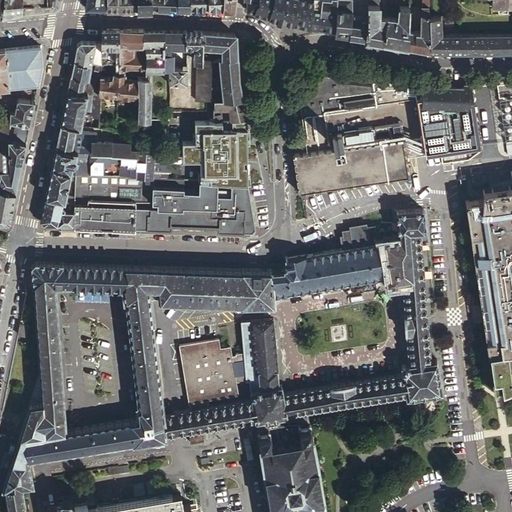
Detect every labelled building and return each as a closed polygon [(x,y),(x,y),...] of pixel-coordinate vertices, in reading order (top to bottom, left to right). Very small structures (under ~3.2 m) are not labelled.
[(2,0),(2,13),(12,11),(22,9),(21,0),(2,0)] [(246,0),(246,9),(279,18),(284,20),(287,21),(310,26),(313,0),(246,0)] [(313,0),(310,26),(335,30),(338,8),(338,1),(343,2),(343,8),(352,9),(352,8),(352,7),(352,0),(313,0)] [(350,22),(348,35),(365,38),(367,24),(367,23),(367,22),(367,0),(353,0),(353,3),(353,6),(353,8),(353,9),(350,22)] [(367,24),(365,38),(379,40),(408,46),(408,30),(409,11),(409,2),(409,0),(405,0),(406,6),(399,5),(399,18),(386,16),(386,17),(378,16),(379,4),(369,3),(368,0),(367,0),(367,22),(367,23),(367,24)] [(408,30),(408,46),(415,47),(429,49),(429,15),(429,6),(422,6),(421,6),(420,31),(408,30)] [(338,8),(335,30),(335,33),(340,34),(348,35),(350,22),(352,9),(343,8),(338,8)] [(429,15),(429,49),(429,50),(430,50),(430,49),(448,50),(448,33),(441,33),(441,15),(429,15)] [(101,29),(101,40),(102,50),(107,50),(107,46),(119,46),(119,42),(119,28),(104,29),(101,29)] [(123,28),(119,28),(119,42),(130,42),(134,42),(143,42),(143,29),(143,28),(123,28)] [(138,92),(138,97),(138,119),(149,119),(150,67),(164,67),(164,29),(148,29),(143,29),(143,42),(144,43),(145,49),(144,67),(144,76),(137,76),(138,80),(138,88),(138,89),(138,92)] [(170,30),(164,29),(164,67),(169,67),(172,67),(173,51),(172,51),(171,44),(186,44),(184,30),(170,30)] [(190,30),(184,30),(186,44),(194,45),(193,59),(196,59),(196,77),(196,84),(195,99),(205,99),(210,98),(211,58),(202,57),(202,45),(202,30),(190,30)] [(214,31),(202,30),(202,45),(221,46),(221,56),(236,55),(236,41),(236,36),(235,35),(235,34),(234,33),(233,32),(232,32),(214,31)] [(511,32),(478,33),(478,50),(487,50),(511,49),(511,32)] [(448,33),(448,50),(478,50),(478,33),(448,33)] [(77,43),(73,60),(91,63),(96,64),(102,65),(102,50),(101,40),(81,40),(77,43)] [(0,48),(0,86),(38,83),(42,63),(40,44),(0,48)] [(119,66),(123,67),(144,67),(145,49),(133,49),(129,49),(119,48),(119,66)] [(224,98),(241,97),(237,77),(236,55),(221,56),(220,56),(224,98)] [(73,60),(70,75),(88,78),(91,63),(73,60)] [(172,67),(169,67),(169,82),(186,82),(187,66),(187,62),(183,62),(182,67),(172,67)] [(93,79),(100,80),(100,75),(102,65),(96,64),(93,79)] [(100,80),(100,93),(118,95),(118,72),(113,72),(112,76),(100,75),(100,80)] [(118,72),(118,95),(138,97),(138,92),(138,89),(138,88),(138,80),(125,78),(125,74),(124,73),(123,73),(118,72)] [(424,85),(423,85),(318,74),(299,103),(301,115),(307,151),(302,151),(302,153),(300,153),(300,152),(295,153),(295,154),(293,155),(294,159),(296,159),(296,162),(294,163),(295,167),(297,167),(297,171),(295,171),(296,176),(298,175),(298,178),(296,179),(297,183),(299,183),(300,186),(297,186),(298,191),(300,191),(301,193),(305,192),(305,190),(308,190),(308,192),(314,191),(314,189),(316,189),(317,191),(322,191),(322,188),(332,186),(332,189),(337,188),(337,186),(348,184),(348,186),(354,186),(353,183),(356,183),(356,185),(361,184),(360,182),(363,182),(364,184),(369,183),(368,181),(378,179),(379,181),(384,181),(384,179),(387,178),(387,180),(392,179),(392,177),(402,176),(403,178),(408,177),(408,175),(410,175),(409,170),(407,170),(406,167),(408,167),(408,162),(406,162),(406,161),(405,159),(407,159),(406,154),(404,154),(404,151),(406,150),(405,146),(403,146),(403,143),(405,142),(404,138),(402,139),(401,137),(397,138),(397,139),(394,140),(393,138),(388,139),(389,141),(385,141),(385,139),(380,140),(380,142),(378,142),(377,141),(372,141),(372,143),(369,143),(369,142),(364,143),(364,144),(361,144),(361,143),(356,143),(356,145),(353,146),(353,144),(340,146),(340,148),(337,148),(337,147),(331,147),(326,111),(375,104),(375,103),(409,99),(417,99),(423,100),(424,85)] [(70,75),(66,92),(100,93),(100,80),(93,79),(88,78),(70,75)] [(511,83),(497,84),(499,95),(511,92),(511,83)] [(417,99),(425,153),(478,144),(468,84),(462,84),(462,87),(423,84),(423,85),(424,85),(423,100),(417,99)] [(66,92),(60,124),(76,127),(80,126),(84,110),(91,111),(99,111),(100,93),(66,92)] [(231,119),(247,118),(241,99),(241,98),(241,97),(224,98),(214,99),(214,108),(218,108),(228,108),(230,118),(230,119),(231,119)] [(29,124),(35,100),(17,98),(14,110),(10,109),(9,122),(8,132),(27,136),(28,128),(12,125),(13,121),(29,124)] [(86,122),(85,126),(99,126),(99,111),(91,111),(90,122),(86,122)] [(239,182),(248,183),(248,164),(247,118),(230,119),(230,118),(218,119),(214,119),(214,113),(197,113),(197,126),(195,126),(194,132),(184,132),(184,151),(201,151),(200,161),(199,179),(220,181),(227,181),(239,182)] [(0,122),(0,170),(10,171),(9,157),(9,150),(8,138),(8,132),(9,122),(0,122)] [(60,125),(55,148),(71,151),(75,129),(76,129),(60,125)] [(71,151),(85,151),(91,151),(92,140),(94,140),(95,139),(96,138),(96,137),(96,136),(96,135),(97,132),(75,129),(71,151)] [(9,157),(22,160),(27,136),(8,132),(8,138),(9,150),(9,157)] [(337,136),(332,137),(333,142),(342,141),(341,133),(336,133),(337,136)] [(92,140),(91,151),(112,152),(113,141),(94,140),(92,140)] [(113,141),(112,152),(112,153),(138,154),(138,150),(139,142),(113,141)] [(55,148),(51,168),(69,171),(70,170),(71,164),(73,164),(75,154),(84,155),(85,151),(71,151),(55,148)] [(136,175),(153,176),(167,177),(168,177),(168,171),(163,171),(163,164),(169,164),(169,162),(169,160),(169,149),(144,150),(138,150),(138,154),(112,153),(112,152),(91,151),(85,151),(84,155),(75,154),(73,164),(71,164),(70,170),(74,171),(74,173),(136,174),(136,175)] [(0,188),(15,191),(22,160),(9,157),(10,171),(0,170),(0,188)] [(63,200),(74,202),(74,197),(66,195),(69,178),(74,179),(74,173),(74,171),(70,170),(69,171),(51,168),(45,196),(63,200)] [(74,202),(74,210),(74,224),(80,224),(107,226),(135,227),(135,200),(151,200),(153,176),(136,175),(136,174),(74,173),(74,179),(74,197),(74,202)] [(135,200),(135,227),(171,228),(171,223),(187,223),(188,226),(200,226),(200,224),(218,224),(217,229),(251,230),(255,226),(248,183),(239,182),(227,181),(220,181),(199,179),(198,194),(183,194),(184,178),(174,177),(168,177),(167,177),(153,176),(151,200),(135,200)] [(511,182),(482,187),(482,196),(465,198),(475,263),(494,393),(511,385),(511,182)] [(0,222),(6,222),(10,218),(15,191),(0,188),(0,222)] [(74,224),(74,210),(64,210),(64,207),(61,206),(63,200),(45,196),(41,218),(40,218),(40,220),(43,223),(74,224)] [(33,284),(40,376),(38,376),(18,438),(0,433),(0,485),(3,487),(22,484),(33,483),(29,456),(132,440),(132,442),(165,437),(165,435),(178,432),(188,431),(190,441),(204,439),(203,429),(256,420),(307,412),(406,395),(406,397),(442,391),(436,359),(431,359),(427,318),(421,231),(426,231),(424,208),(397,210),(399,236),(381,239),(381,241),(380,241),(341,248),(310,253),(287,257),(287,255),(284,255),(287,266),(283,267),(283,269),(269,270),(269,268),(240,267),(240,269),(148,265),(64,262),(63,261),(36,260),(31,265),(32,284),(33,284)] [(339,236),(341,248),(380,241),(378,229),(375,230),(375,225),(367,226),(366,223),(349,226),(349,229),(341,230),(342,235),(339,236)] [(20,322),(17,333),(26,335),(28,324),(20,322)] [(307,412),(256,420),(257,429),(258,429),(259,431),(266,430),(266,428),(269,427),(268,425),(296,421),(297,422),(299,422),(300,425),(307,423),(307,421),(308,420),(307,412)] [(269,429),(269,427),(266,428),(266,430),(259,431),(258,429),(257,429),(256,429),(270,511),(325,511),(310,420),(308,420),(307,421),(307,423),(300,425),(299,422),(297,422),(297,425),(269,429)] [(26,511),(22,484),(3,487),(7,511),(26,511)] [(183,511),(180,491),(87,506),(88,511),(183,511)] [(88,511),(87,506),(86,500),(57,505),(58,511),(88,511)]
